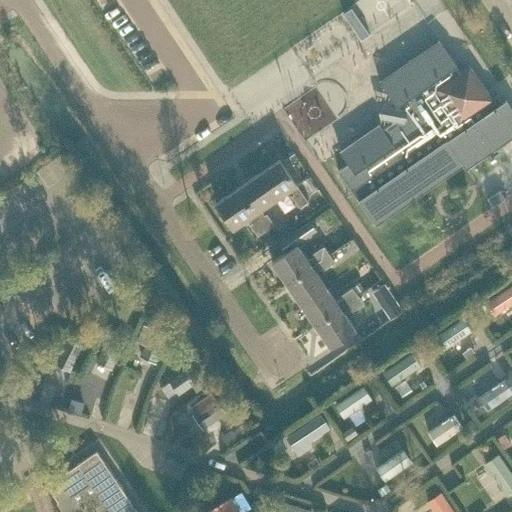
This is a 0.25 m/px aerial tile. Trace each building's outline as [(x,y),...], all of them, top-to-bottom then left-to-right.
[(362,33),(371,28),(353,1),(345,7),(362,33)] [(338,170),(374,223),(461,163),(466,170),(511,138),(511,108),(506,99),(496,106),(469,67),(461,73),(439,42),(380,83),(402,115),(382,130),(379,126),(340,152),(348,164),(338,170)] [(279,159),(258,174),(275,199),(290,188),(294,194),(292,196),(299,207),(308,201),(296,184),(279,159)] [(247,181),(237,188),(266,230),(274,224),(266,213),(264,215),(260,209),(264,206),(275,199),(258,174),(247,181)] [(252,223),(250,225),(258,235),(266,230),(237,188),(216,203),(233,227),(248,217),(252,223)] [(272,262),(286,283),(329,253),(324,246),(312,254),(314,256),(308,260),(297,245),(317,231),(310,221),(279,243),(285,253),(272,262)] [(329,254),(329,253),(286,283),(301,304),(326,287),(316,272),(322,267),(323,270),(335,262),(329,254)] [(494,315),(511,302),(511,282),(484,301),(494,315)] [(381,307),(394,298),(384,283),(371,292),(381,307)] [(336,301),(326,287),(301,304),(315,325),(358,295),(352,287),(340,295),(342,297),(336,301)] [(315,325),(330,346),(355,329),(344,313),(350,309),(352,311),(363,303),(358,295),(315,325)] [(457,340),(473,329),(463,313),(428,336),(439,352),(457,340)] [(144,345),(141,352),(139,357),(155,363),(156,359),(168,335),(152,328),(144,324),(136,342),(144,345)] [(97,359),(112,367),(124,343),(108,336),(97,359)] [(55,361),(70,369),(82,345),(66,338),(55,361)] [(412,346),(417,353),(424,348),(419,341),(412,346)] [(392,384),(422,363),(412,349),(382,370),(392,384)] [(191,385),(196,391),(206,385),(192,364),(170,379),(180,393),(191,385)] [(27,382),(36,386),(41,374),(32,370),(27,382)] [(511,392),(511,386),(504,376),(473,397),(483,413),(511,392)] [(344,415),(374,396),(366,383),(336,402),(344,415)] [(70,399),(67,410),(81,413),(84,403),(70,399)] [(204,427),(226,413),(216,399),(194,413),(204,427)] [(460,427),(450,413),(426,431),(436,445),(460,427)] [(286,435),(295,449),(326,428),(317,415),(286,435)] [(347,441),(358,434),(352,426),(342,433),(347,441)] [(497,438),(504,449),(511,444),(504,434),(497,438)] [(511,467),(499,449),(482,460),(506,494),(511,490),(511,467)] [(137,511),(96,451),(46,485),(65,511),(137,511)] [(405,467),(395,452),(374,466),(384,481),(405,467)] [(386,484),(377,490),(382,496),(390,490),(386,484)] [(457,511),(439,486),(424,497),(434,511),(457,511)] [(211,511),(240,511),(252,504),(242,490),(211,511)] [(311,511),(313,507),(273,493),(266,511),(311,511)]
